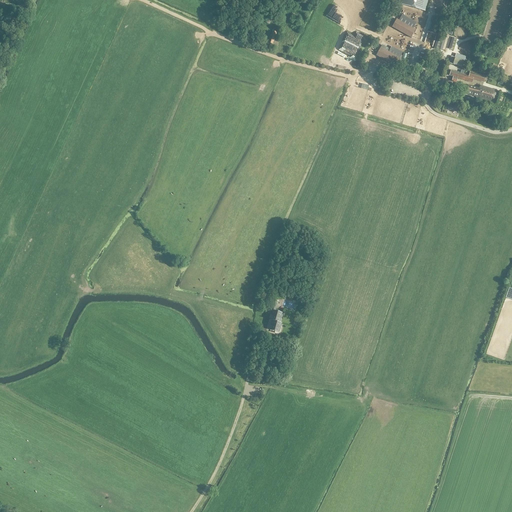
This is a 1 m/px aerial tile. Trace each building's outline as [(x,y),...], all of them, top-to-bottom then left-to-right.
[(404,0),(403,4),(425,11),(428,0),(404,0)] [(247,14),(270,25),(273,17),(265,12),(250,6),(247,14)] [(417,23),(402,15),(399,21),(414,29),(417,23)] [(399,21),(396,19),(392,27),(411,38),(415,30),(414,29),(399,21)] [(431,25),(429,30),(435,33),(438,28),(431,25)] [(268,42),(272,44),(278,30),(273,28),(268,42)] [(357,56),(362,41),(348,35),(346,41),(349,42),(350,48),(354,48),(354,50),(350,51),(350,50),(349,50),(349,52),(347,51),(342,51),(343,55),(342,55),(344,56),(344,58),(343,57),(342,58),(345,59),(345,60),(346,60),(346,57),(351,57),(351,59),(355,59),(355,56),(357,56)] [(401,55),(382,45),(381,47),(380,47),(376,55),(395,66),(400,58),(399,58),(401,55)] [(453,64),(462,67),(464,61),(468,62),(469,58),(456,53),(455,58),(451,56),(449,63),(453,64)] [(432,75),(441,78),(446,58),(442,57),(437,56),(432,75)] [(451,81),(457,83),(458,78),(472,83),(474,79),(484,82),(486,77),(470,72),(469,76),(460,73),(453,71),(451,81)] [(476,97),(476,98),(493,103),(497,90),(496,90),(480,86),(479,88),(469,86),(466,94),(476,97)] [(270,320),(272,320),(280,322),(283,313),(273,310),(270,320)] [(272,320),(269,330),(279,332),(282,323),(280,322),(272,320)]
